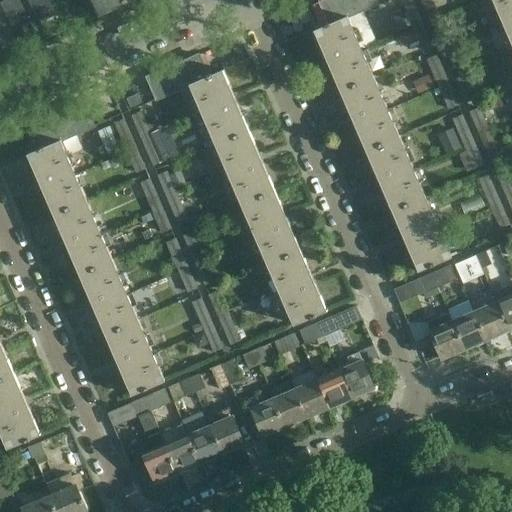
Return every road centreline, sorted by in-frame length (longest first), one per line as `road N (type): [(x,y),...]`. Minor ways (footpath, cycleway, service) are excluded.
road 1 (residential): [(421,408),(252,0)]
road 2 (residential): [(0,230),(127,511)]
road 3 (residential): [(185,511),(421,408)]
road 4 (residential): [(0,97),(176,19)]
